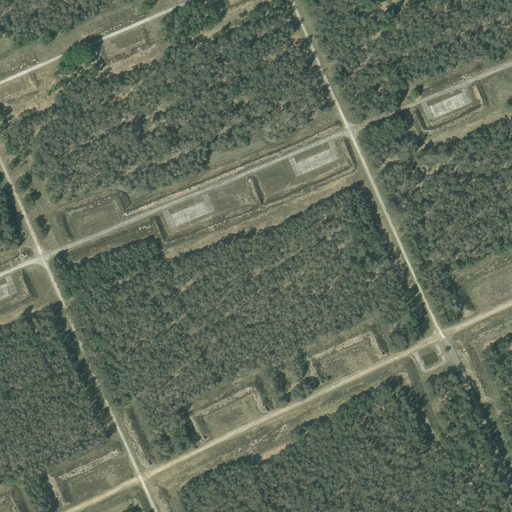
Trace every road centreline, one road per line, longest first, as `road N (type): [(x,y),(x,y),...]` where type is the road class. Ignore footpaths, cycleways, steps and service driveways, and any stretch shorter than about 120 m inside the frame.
road 1 (track): [(511,65),(43,258)]
road 2 (track): [(442,335),(289,0)]
road 3 (track): [(140,478),(442,335)]
road 4 (track): [(43,258),(155,511)]
road 5 (track): [(191,0),(0,83)]
road 6 (track): [(511,485),(442,335)]
